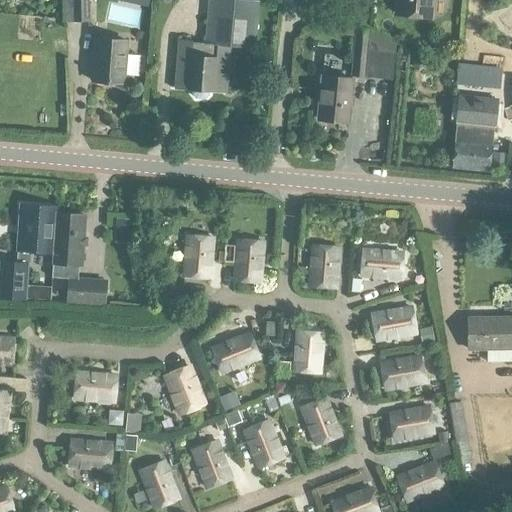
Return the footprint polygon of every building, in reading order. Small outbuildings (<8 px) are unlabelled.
[(89,0),(73,0),(74,22),(90,22),(89,0)] [(243,0),(208,0),(206,41),(205,44),(228,46),(255,48),(259,1),(243,0)] [(398,0),(398,15),(430,17),(431,0),(398,0)] [(370,29),(368,29),(355,27),(351,77),(366,78),(371,29),(370,29)] [(127,41),(95,38),(92,82),(124,84),(124,74),(140,76),(142,57),(126,56),(127,41)] [(206,41),(181,39),(177,88),(193,90),(193,94),(196,98),(204,99),(208,95),(209,91),(224,92),(228,46),(205,44),(206,41)] [(461,64),(459,85),(501,89),(503,68),(461,64)] [(354,97),(351,96),(353,78),(322,75),(318,119),(348,123),(350,106),(353,107),(354,97)] [(459,139),(455,138),(452,168),(488,172),(489,172),(490,163),(492,143),(492,142),(486,141),(482,141),(483,125),(487,126),(493,127),(496,99),(460,96),(457,123),(461,123),(466,124),(464,139),(459,139)] [(493,153),(492,164),(506,165),(507,154),(493,153)] [(18,250),(17,262),(0,260),(0,261),(0,298),(26,301),(30,251),(37,252),(37,256),(54,257),(57,213),(57,207),(21,204),(18,250)] [(54,257),(52,278),(70,279),(78,280),(78,279),(79,267),(83,267),(86,215),(58,213),(57,213),(54,257)] [(132,222),(116,221),(115,233),(131,234),(132,222)] [(187,236),(184,276),(210,278),(213,238),(187,236)] [(237,240),(234,280),(260,282),(263,242),(237,240)] [(338,248),(312,246),(309,286),(335,288),(338,248)] [(400,280),(402,253),(362,250),(360,276),(400,280)] [(68,300),(68,304),(104,307),(105,303),(106,281),(78,279),(78,280),(70,279),(68,300)] [(353,280),(352,291),(360,292),(361,281),(353,280)] [(197,297),(177,296),(177,308),(196,309),(197,297)] [(416,334),(411,308),(372,315),(376,341),(416,334)] [(468,350),(511,348),(511,317),(467,318),(468,350)] [(266,322),(265,336),(274,336),(275,323),(266,322)] [(432,328),(420,330),(422,343),(434,341),(432,328)] [(323,334),(297,331),(293,371),(319,374),(323,334)] [(249,334),(212,349),(221,373),(259,358),(249,334)] [(0,364),(11,366),(13,339),(0,338),(0,364)] [(373,341),(374,354),(416,352),(415,339),(373,341)] [(511,375),(511,363),(504,363),(503,349),(482,350),(483,376),(511,375)] [(380,364),(385,390),(424,383),(420,357),(380,364)] [(204,404),(189,367),(165,377),(179,414),(204,404)] [(116,376),(77,373),(74,399),(114,402),(116,376)] [(383,405),(425,399),(423,385),(381,391),(383,405)] [(0,392),(0,432),(5,433),(9,393),(0,392)] [(235,392),(219,398),(224,411),(240,405),(235,392)] [(453,400),(462,463),(484,459),(474,397),(453,400)] [(340,436),(325,398),(301,408),(315,445),(340,436)] [(429,407),(389,414),(394,440),(433,433),(429,407)] [(124,412),(114,411),(113,425),(123,426),(124,412)] [(237,411),(224,416),(228,427),(242,422),(237,411)] [(127,413),(125,432),(140,434),(142,415),(127,413)] [(223,419),(215,422),(219,432),(227,429),(223,419)] [(258,468),(283,458),(268,421),(244,431),(258,468)] [(117,435),(116,451),(124,451),(125,435),(117,435)] [(126,436),(125,451),(136,451),(137,437),(126,436)] [(111,444),(71,441),(69,467),(109,470),(111,444)] [(206,488),(231,479),(216,441),(192,451),(206,488)] [(445,456),(441,446),(430,450),(434,460),(445,456)] [(164,462),(139,471),(154,509),(179,499),(164,462)] [(443,487),(434,463),(396,477),(406,502),(443,487)] [(69,484),(112,485),(112,471),(69,470),(69,484)] [(0,511),(13,511),(6,487),(0,488),(0,511)] [(335,511),(378,511),(369,488),(332,503),(335,511)] [(404,511),(420,511),(444,505),(441,494),(402,504),(404,511)]
